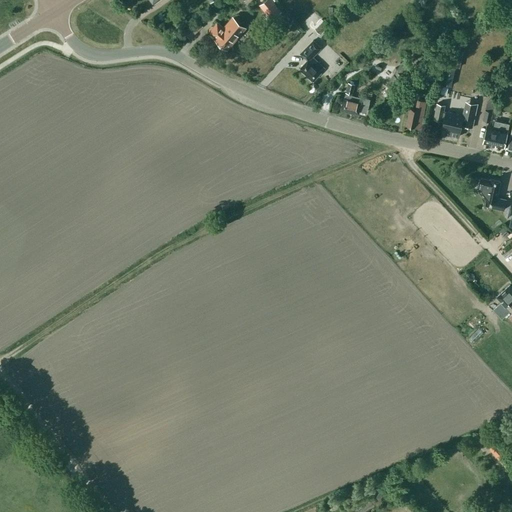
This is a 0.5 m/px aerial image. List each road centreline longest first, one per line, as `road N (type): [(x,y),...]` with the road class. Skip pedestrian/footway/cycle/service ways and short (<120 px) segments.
road 1 (unclassified): [(511,163),(287,108),(165,50),(94,54),(74,43),(53,12)]
road 2 (track): [(0,361),(164,248),(405,141)]
road 3 (track): [(110,511),(0,375)]
